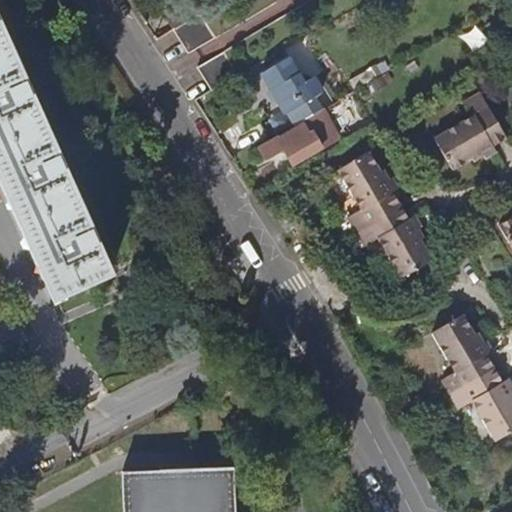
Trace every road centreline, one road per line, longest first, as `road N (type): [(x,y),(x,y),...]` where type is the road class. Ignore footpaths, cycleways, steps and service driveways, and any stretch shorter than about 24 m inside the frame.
road 1 (residential): [(302,312),(102,0)]
road 2 (residential): [(410,511),(302,312)]
road 3 (residential): [(302,312),(326,299),(384,315),(408,312),(432,305),(468,270)]
road 4 (residential): [(468,270),(461,223),(475,194),(511,173)]
